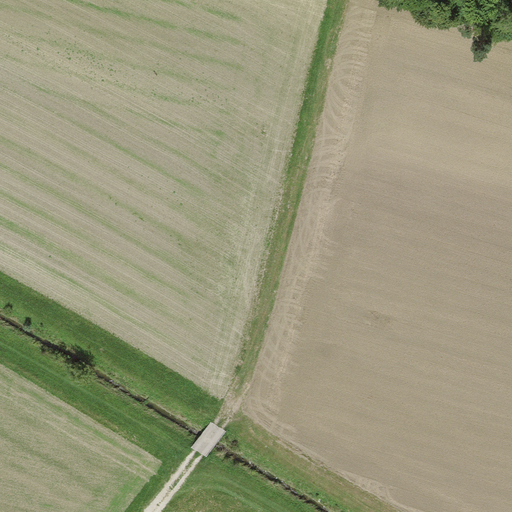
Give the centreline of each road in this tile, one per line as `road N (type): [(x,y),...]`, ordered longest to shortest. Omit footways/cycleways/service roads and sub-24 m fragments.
road 1 (track): [(343,0),(276,283),(237,397),(218,427)]
road 2 (track): [(377,511),(0,290)]
road 3 (track): [(193,462),(0,349)]
